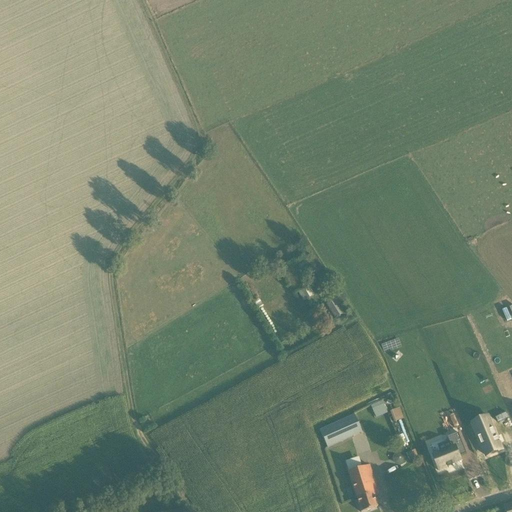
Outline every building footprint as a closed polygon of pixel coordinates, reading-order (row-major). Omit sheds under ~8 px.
[(336,319),(346,312),(336,297),(326,304),(330,310),(336,319)] [(376,418),(387,414),(383,405),(372,410),(376,418)] [(395,421),(401,419),(397,408),(391,410),(395,421)] [(411,424),(415,437),(447,426),(443,414),(411,424)] [(327,449),(362,433),(354,415),(319,431),(327,449)] [(487,457),(502,450),(491,424),(475,430),(487,457)] [(461,435),(450,438),(451,442),(454,450),(442,453),(434,456),(439,470),(438,470),(448,468),(448,469),(453,467),(453,466),(461,463),(460,458),(467,455),(461,435)] [(415,450),(406,454),(409,461),(418,458),(415,450)] [(394,463),(405,464),(405,454),(395,453),(394,463)] [(368,466),(348,472),(360,511),(364,511),(377,508),(373,496),(378,495),(368,466)]
